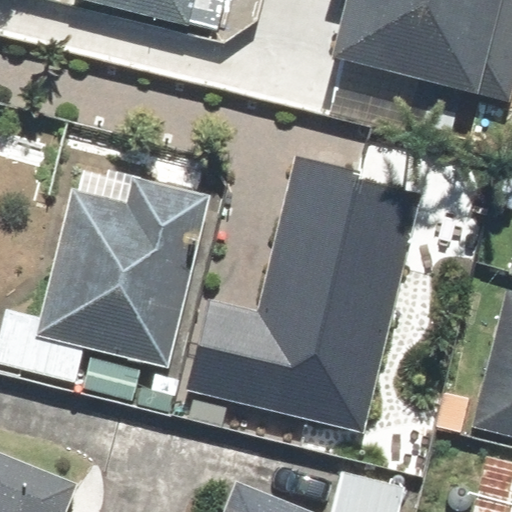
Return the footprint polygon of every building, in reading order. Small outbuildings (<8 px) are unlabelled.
[(79,0),(79,5),(222,33),(229,0),(79,0)] [(511,0),(346,0),(335,56),(511,93),(511,0)] [(420,177),(292,152),(261,310),(200,299),(182,389),(372,425),(420,177)] [(130,203),(78,189),(40,335),(165,367),(187,282),(178,280),(188,242),(199,245),(212,194),(138,175),(130,203)] [(511,288),(509,288),(482,396),(446,387),(436,426),(469,435),(471,426),(511,436),(511,288)] [(67,511),(80,482),(0,450),(0,511),(405,511),(415,486),(342,457),(320,511),(315,511),(237,481),(224,511),(67,511)]
